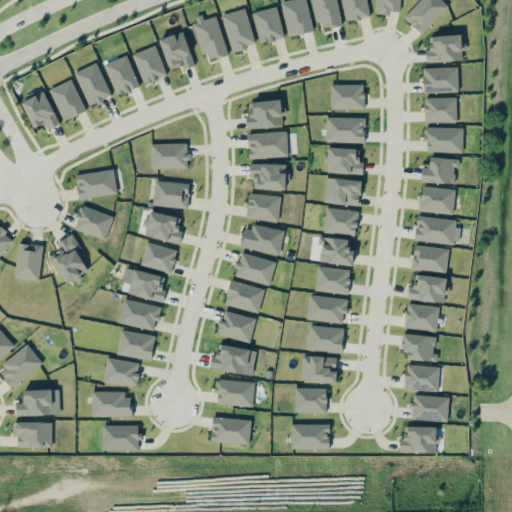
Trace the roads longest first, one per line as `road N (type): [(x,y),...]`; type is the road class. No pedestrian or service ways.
road 1 (residential): [(0,188),(76,145),(206,90),(390,46)]
road 2 (residential): [(390,46),(389,180),(365,407)]
road 3 (residential): [(170,401),(214,208),(206,90)]
road 4 (tertiary): [(0,67),(142,0)]
